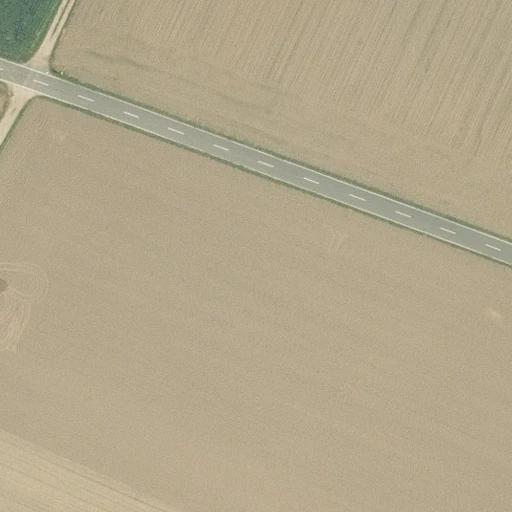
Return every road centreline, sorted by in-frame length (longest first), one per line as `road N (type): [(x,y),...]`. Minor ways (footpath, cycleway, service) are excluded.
road 1 (unclassified): [(511,261),(0,71)]
road 2 (track): [(0,129),(66,0)]
